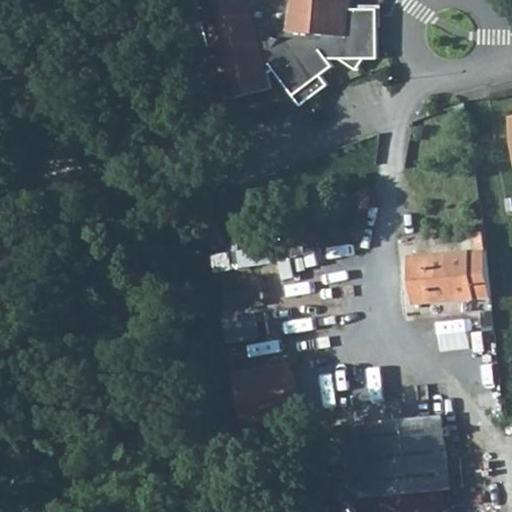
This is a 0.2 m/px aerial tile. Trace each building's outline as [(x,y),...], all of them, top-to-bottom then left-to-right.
[(379,59),(379,23),(364,23),(364,9),(349,9),(349,0),(204,0),(209,20),(203,22),(209,47),(216,45),(230,99),(272,88),(268,75),(275,70),(302,106),(330,85),(322,76),(335,66),(329,59),(340,59),(358,71),(365,59),(379,59)] [(379,9),(364,9),(364,23),(379,23),(379,9)] [(41,182),(44,191),(74,181),(71,172),(80,169),(70,139),(60,142),(57,132),(27,143),(31,152),(22,155),(32,185),(41,182)] [(478,250),(410,257),(415,304),(492,296),(485,230),(476,231),(478,250)] [(262,264),(261,249),(217,253),(218,268),(262,264)] [(226,277),(229,307),(266,303),(263,273),(226,277)] [(230,341),(264,336),(260,311),(226,317),(230,341)] [(277,396),(297,393),(292,363),(272,366),(277,396)] [(272,366),(236,373),(241,402),(244,422),(301,413),(297,393),(277,396),(272,366)] [(444,415),(384,420),(398,511),(438,511),(447,511),(445,490),(451,490),(444,415)] [(382,496),(383,511),(398,511),(384,420),(333,425),(340,500),(382,496)]
